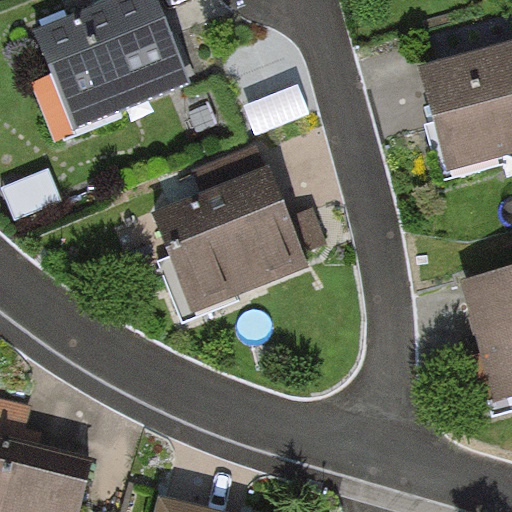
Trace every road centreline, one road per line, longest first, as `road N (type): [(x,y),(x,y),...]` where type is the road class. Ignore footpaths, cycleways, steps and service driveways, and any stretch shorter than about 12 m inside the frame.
road 1 (residential): [(317,0),(392,260),(390,467)]
road 2 (residential): [(390,467),(183,400),(0,277)]
road 3 (residential): [(511,502),(390,467)]
